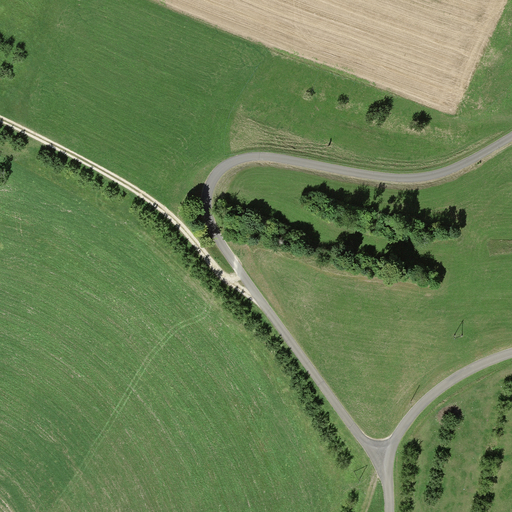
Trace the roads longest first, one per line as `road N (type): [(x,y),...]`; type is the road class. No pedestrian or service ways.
road 1 (track): [(511,136),(453,169),(417,177),(251,157),(229,163),(208,184),(203,206),(219,245),(361,439),(388,456)]
road 2 (track): [(240,275),(226,281),(161,210),(0,119)]
road 3 (unclassified): [(511,353),(451,381),(401,425),(388,456),(389,511)]
